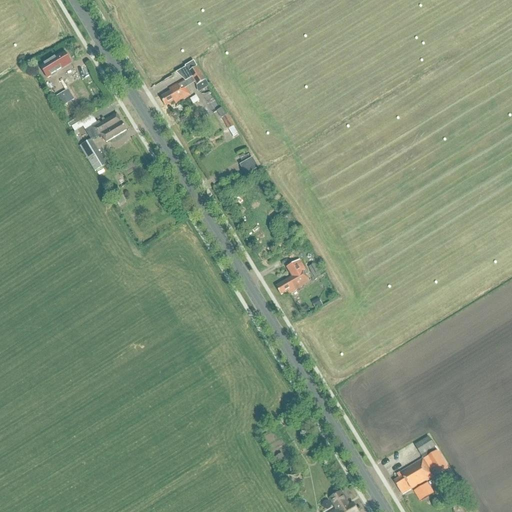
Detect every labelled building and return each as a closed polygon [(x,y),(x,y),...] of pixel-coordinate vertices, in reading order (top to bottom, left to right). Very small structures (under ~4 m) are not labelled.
[(50,63),(40,69),(46,79),(56,73),(72,64),(65,53),(49,62),(50,63)] [(184,68),(188,74),(197,68),(193,62),(184,68)] [(206,81),(197,68),(188,74),(196,87),(206,81)] [(212,96),(218,95),(219,101),(222,100),(217,81),(209,83),(212,96)] [(161,99),(166,107),(174,102),(176,105),(190,97),(186,90),(189,88),(185,82),(178,86),(172,89),(173,92),(161,99)] [(60,95),(54,98),(60,107),(61,109),(68,104),(74,101),(67,90),(62,93),(60,95)] [(193,105),(199,102),(196,96),(190,100),(193,105)] [(222,108),(216,112),(221,119),(228,130),(231,129),(233,128),(230,124),(227,117),(226,116),(222,108)] [(236,112),(231,115),(237,125),(242,122),(236,112)] [(80,113),(66,123),(70,128),(83,119),(80,113)] [(100,140),(103,138),(105,142),(125,130),(120,121),(115,113),(99,123),(98,121),(85,129),(92,140),(98,137),(100,140)] [(242,123),(238,127),(244,133),(248,130),(242,123)] [(95,172),(107,165),(92,140),(80,147),(95,172)] [(252,158),(240,166),(246,176),(259,169),(252,158)] [(265,223),(279,232),(284,225),(270,215),(265,223)] [(310,283),(304,272),(306,271),(300,262),(287,269),(293,278),(276,288),(281,295),(287,292),(289,295),(310,283)] [(308,268),(315,280),(322,276),(314,264),(308,268)] [(316,310),(322,306),(319,299),(312,303),(316,310)] [(423,460),(434,477),(448,469),(438,452),(436,453),(428,438),(415,446),(423,460)] [(309,450),(315,459),(322,455),(316,446),(309,450)] [(275,458),(279,465),(286,461),(282,454),(275,458)] [(402,496),(434,477),(423,460),(406,470),(408,472),(402,475),(402,477),(394,482),(402,496)] [(334,511),(356,511),(353,505),(349,507),(341,494),(330,500),(337,511),(334,511)]
